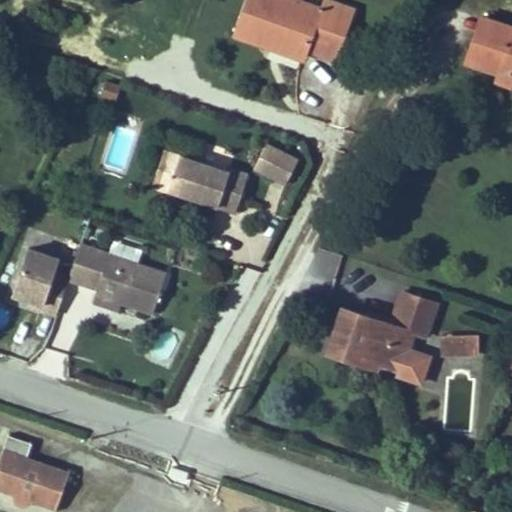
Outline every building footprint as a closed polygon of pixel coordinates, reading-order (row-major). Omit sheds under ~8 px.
[(324,0),(323,7),(304,0),(246,0),(233,37),(303,60),(306,51),(337,61),(356,6),(336,0),(324,0)] [(511,21),(482,11),(464,56),(497,68),(495,73),(506,77),(505,80),(511,83),(511,21)] [(98,97),(116,101),(120,85),(102,81),(98,97)] [(298,158),(267,142),(254,167),(285,183),(298,158)] [(183,155),(166,148),(159,168),(177,174),(183,155)] [(224,169),(183,155),(177,174),(159,168),(153,184),(231,212),(246,172),(226,164),(224,169)] [(86,245),(75,279),(104,288),(101,294),(159,313),(172,273),(86,245)] [(310,276),(332,283),(340,256),(319,249),(310,276)] [(58,276),(62,259),(28,250),(15,305),(58,315),(67,278),(58,276)] [(438,297),(401,285),(389,320),(340,304),(326,348),(353,357),(355,349),(382,357),(403,364),(414,328),(426,333),(438,297)] [(480,335),(442,335),(441,356),(480,356),(480,335)] [(382,357),(355,349),(353,357),(379,365),(382,357)] [(67,471),(26,458),(30,445),(6,437),(0,456),(0,488),(57,506),(67,471)]
